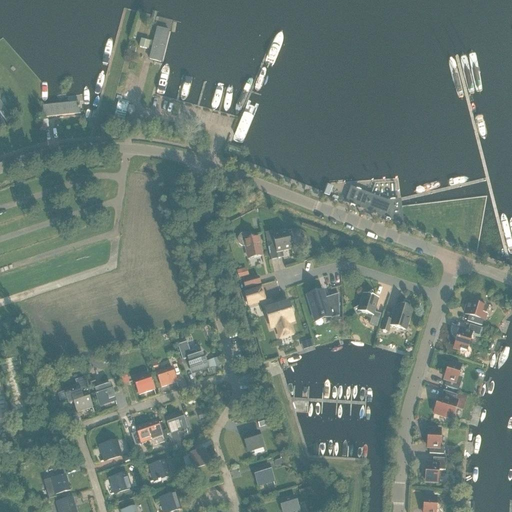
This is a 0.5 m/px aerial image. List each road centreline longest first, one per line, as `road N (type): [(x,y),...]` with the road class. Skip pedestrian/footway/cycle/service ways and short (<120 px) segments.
road 1 (residential): [(452,258),(199,163)]
road 2 (residential): [(232,374),(83,428),(102,511)]
road 3 (residential): [(440,297),(408,402),(397,511)]
road 4 (residential): [(199,163),(194,224),(232,374)]
road 5 (residential): [(0,169),(50,153),(109,148),(199,163)]
road 6 (residential): [(440,297),(350,268),(282,283)]
road 7 (residential): [(237,511),(215,441),(235,381)]
